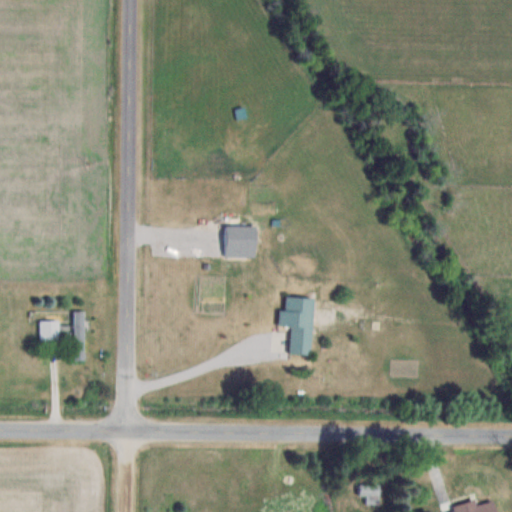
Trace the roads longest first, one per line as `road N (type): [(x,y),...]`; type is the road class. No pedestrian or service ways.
road 1 (residential): [(511,430),(0,429)]
road 2 (residential): [(127,430),(130,0)]
